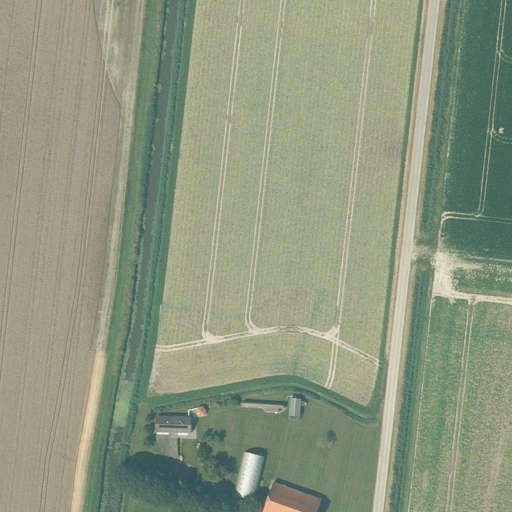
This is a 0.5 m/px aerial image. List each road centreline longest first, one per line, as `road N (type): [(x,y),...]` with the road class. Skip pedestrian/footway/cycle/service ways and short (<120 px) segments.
road 1 (track): [(152,0),(122,293),(86,511)]
road 2 (unclassified): [(377,511),(433,0)]
